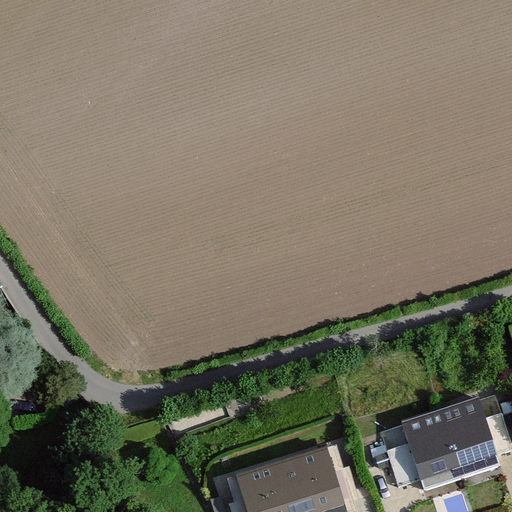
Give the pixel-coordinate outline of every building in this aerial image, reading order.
[(474,402),(436,414),(454,470),(492,457),(474,402)] [(487,416),(496,451),(511,446),(511,444),(503,412),(487,416)] [(436,414),(398,427),(416,482),(454,470),(436,414)] [(293,511),(338,511),(343,511),(325,448),(279,461),(293,511)] [(243,511),(293,511),(279,461),(233,475),(243,511)]
